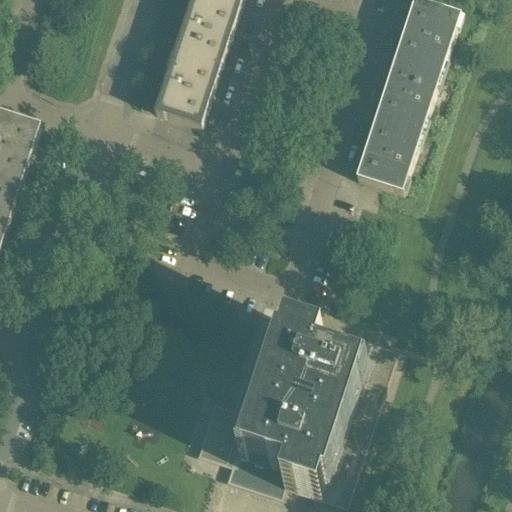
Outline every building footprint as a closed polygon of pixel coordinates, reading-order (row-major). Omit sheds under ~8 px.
[(222,75),(242,15),(196,0),(195,0),(175,59),(222,75)] [(196,0),(242,15),(246,0),(196,0)] [(415,6),(396,65),(443,81),(462,21),(415,6)] [(203,134),(222,75),(175,59),(156,119),(203,134)] [(424,141),(443,81),(396,65),(376,125),(424,141)] [(0,117),(0,183),(23,191),(43,132),(0,117)] [(404,200),(424,141),(376,125),(357,184),(404,200)] [(273,153),(284,156),(289,158),(294,144),(277,139),(273,153)] [(0,249),(3,251),(23,191),(0,183),(0,249)] [(323,344),(263,325),(233,416),(217,411),(202,459),(217,464),(217,465),(235,471),(231,485),(283,502),(285,494),(281,493),(329,346),(323,344)] [(348,511),(399,356),(327,333),(323,344),(329,346),(281,493),(285,494),(340,511),(348,511)]
